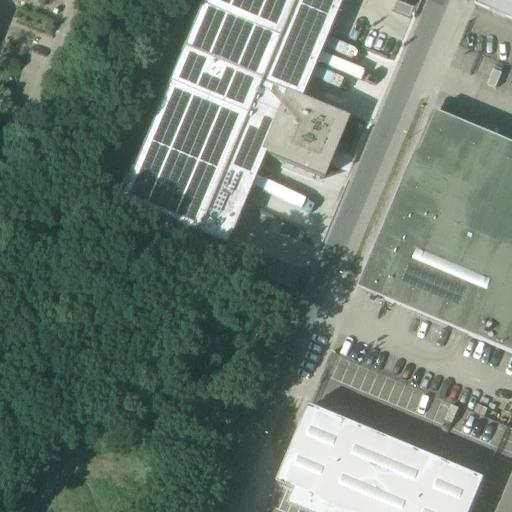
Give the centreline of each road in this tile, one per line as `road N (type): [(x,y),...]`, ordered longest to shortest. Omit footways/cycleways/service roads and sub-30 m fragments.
road 1 (unclassified): [(440,0),(225,511)]
road 2 (unclassified): [(0,200),(83,0)]
